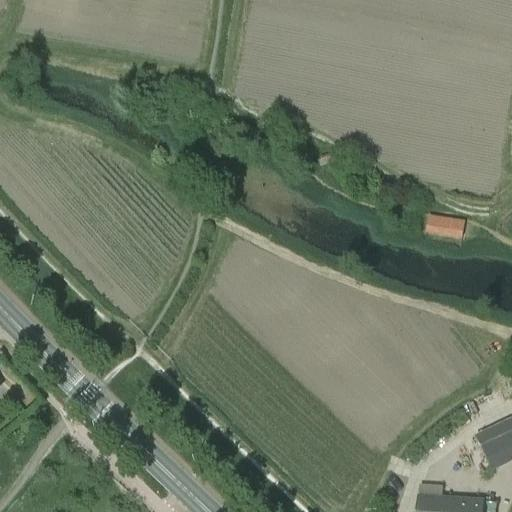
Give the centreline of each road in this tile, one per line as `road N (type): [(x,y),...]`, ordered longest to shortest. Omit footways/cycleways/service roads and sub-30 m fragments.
road 1 (track): [(210,87),(451,209),(475,214),(511,201)]
road 2 (tertiary): [(206,511),(5,316)]
